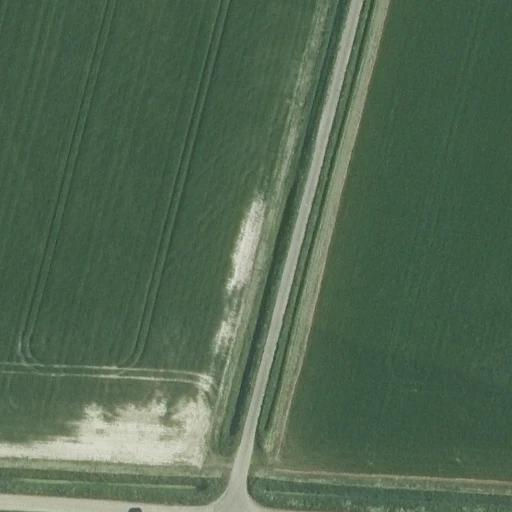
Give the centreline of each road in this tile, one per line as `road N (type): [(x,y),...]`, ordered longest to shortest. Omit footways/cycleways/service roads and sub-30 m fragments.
road 1 (unclassified): [(227,511),(357,0)]
road 2 (track): [(0,502),(169,511)]
